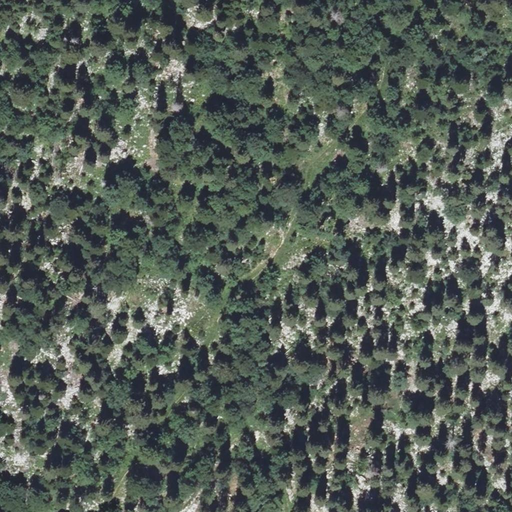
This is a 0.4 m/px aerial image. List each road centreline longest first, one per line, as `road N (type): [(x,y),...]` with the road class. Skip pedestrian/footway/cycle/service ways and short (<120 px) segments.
road 1 (track): [(409,0),(380,88),(315,172),(273,259),(231,295),(190,387),(94,511)]
road 2 (track): [(168,511),(186,501),(221,452),(240,443),(257,453),(278,511)]
